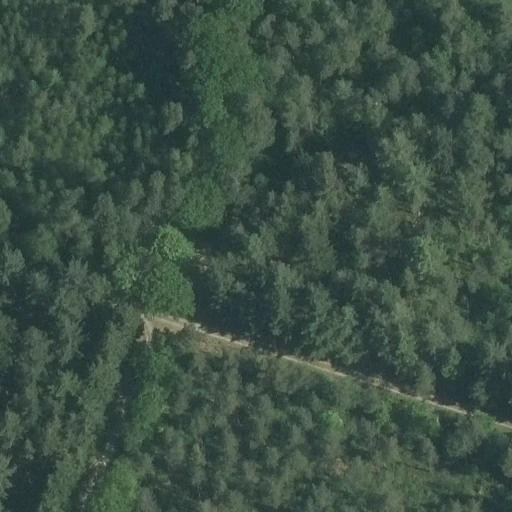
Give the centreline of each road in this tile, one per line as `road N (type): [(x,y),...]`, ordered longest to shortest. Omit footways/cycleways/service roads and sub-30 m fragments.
road 1 (track): [(511,83),(176,280),(154,307)]
road 2 (track): [(154,307),(511,421)]
road 3 (track): [(154,307),(73,511)]
road 4 (track): [(0,260),(154,307)]
